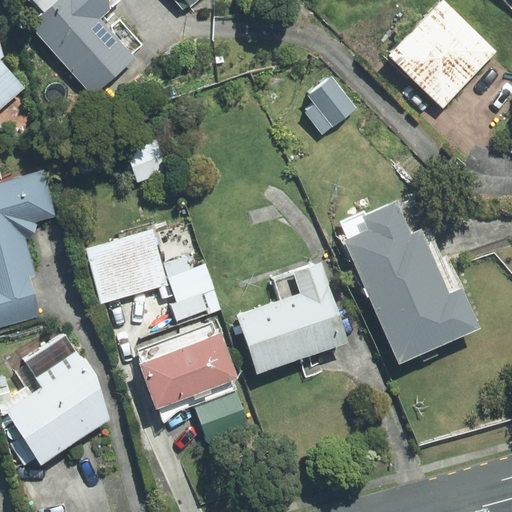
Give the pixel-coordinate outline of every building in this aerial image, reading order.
[(105,0),(59,0),(38,18),(94,86),(132,56),(98,14),(109,5),(105,0)] [(496,50),(445,0),(443,0),(393,51),(444,102),(496,50)] [(0,125),(3,125),(0,112),(0,105),(26,83),(5,51),(0,31),(0,125)] [(354,102),(334,78),(312,95),(315,100),(304,109),(320,129),(354,102)] [(44,172),(0,182),(0,319),(35,310),(13,221),(54,211),(44,172)] [(376,227),(354,236),(406,351),(477,320),(461,284),(449,290),(421,227),(413,231),(398,198),(369,211),(376,227)] [(151,230),(87,248),(112,335),(151,324),(140,287),(165,280),(151,230)] [(309,289),(236,315),(254,366),(347,334),(321,263),(302,270),(309,289)] [(199,281),(164,293),(174,320),(209,308),(199,281)] [(224,329),(145,357),(161,403),(240,375),(224,329)] [(85,358),(12,406),(44,453),(106,412),(96,375),(85,358)] [(239,393),(196,408),(208,441),(251,425),(239,393)]
